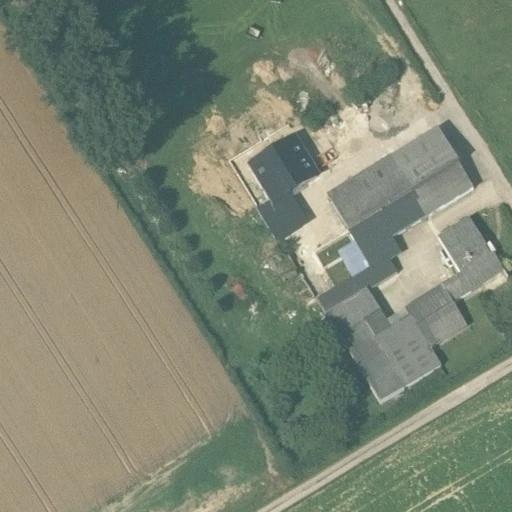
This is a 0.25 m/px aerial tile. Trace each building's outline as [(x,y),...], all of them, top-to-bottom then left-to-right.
[(381,247),(474,192),(438,134),(329,199),(351,235),(368,225),(381,247)] [(294,142),(251,169),(273,204),(281,199),(315,178),(294,142)] [(281,199),(273,204),(260,212),(282,249),(307,234),(290,204),(281,199)] [(458,278),(442,288),(453,307),(477,293),(483,303),(506,288),(486,254),(488,253),(470,222),(437,242),(458,278)] [(398,276),(381,247),(368,225),(351,235),(372,270),(314,305),(323,320),(327,318),(367,295),(398,276)] [(410,307),(435,348),(467,329),(453,307),(442,288),(410,307)] [(375,342),(412,321),(407,313),(386,326),(367,295),(327,318),(380,407),(405,392),(375,342)] [(442,370),(412,321),(375,342),(405,392),(442,370)]
